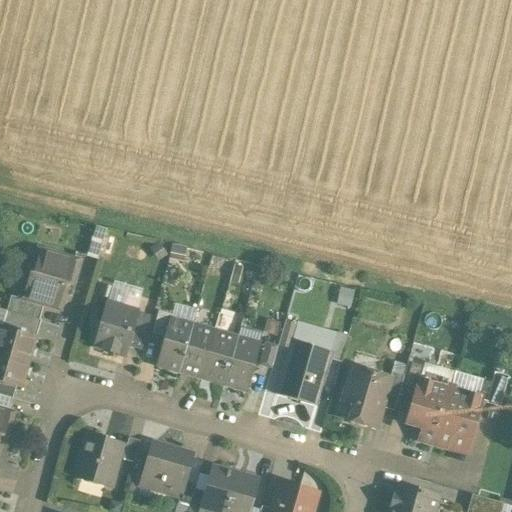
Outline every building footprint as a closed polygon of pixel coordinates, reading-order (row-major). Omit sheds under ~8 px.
[(75,260),(41,250),(33,277),(67,287),(71,288),(74,277),(71,276),(75,260)] [(33,277),(29,276),(22,302),(44,308),(56,312),(61,296),(64,297),(67,287),(33,277)] [(22,302),(11,298),(6,314),(40,323),(44,308),(22,302)] [(136,314),(107,305),(94,349),(123,357),(126,348),(136,314)] [(40,323),(6,314),(1,329),(36,340),(41,324),(40,323)] [(136,314),(126,348),(141,353),(151,318),(136,314)] [(168,317),(157,315),(152,335),(162,338),(167,322),(168,317)] [(191,328),(167,322),(162,338),(154,368),(178,374),(178,373),(191,328)] [(284,323),(277,349),(289,353),(291,344),(296,327),(284,323)] [(191,328),(178,373),(201,379),(214,334),(191,328)] [(1,329),(0,329),(0,356),(29,364),(36,340),(1,329)] [(236,340),(214,334),(201,379),(201,380),(223,386),(236,341),(236,340)] [(347,338),(336,335),(330,355),(328,361),(340,364),(347,338)] [(236,341),(223,386),(246,392),(258,347),(236,341)] [(330,355),(291,344),(289,353),(276,397),(314,408),(328,361),(330,355)] [(29,364),(0,356),(0,385),(15,390),(22,391),(29,364)] [(422,368),(410,364),(404,388),(416,391),(419,380),(422,368)] [(389,380),(350,369),(345,388),(351,390),(347,404),(353,406),(348,423),(375,430),(381,410),(389,380)] [(508,379),(494,375),(486,403),(500,407),(508,379)] [(402,380),(390,376),(389,380),(381,410),(393,413),(402,380)] [(450,389),(419,380),(416,391),(406,425),(422,430),(418,443),(433,447),(450,389)] [(15,390),(0,385),(0,397),(12,401),(15,390)] [(480,397),(450,389),(433,447),(448,451),(452,438),(467,442),(480,397)] [(0,409),(0,438),(3,439),(7,441),(10,431),(6,430),(11,413),(0,409)] [(121,446),(87,437),(75,479),(110,488),(121,446)] [(140,443),(128,440),(122,460),(134,464),(140,443)] [(191,455),(153,444),(143,479),(160,484),(157,493),(178,499),(179,499),(184,483),(191,455)] [(223,511),(234,476),(214,470),(206,495),(201,511),(223,511)] [(256,482),(234,476),(223,511),(247,511),(249,508),(256,482)] [(195,486),(184,483),(179,499),(178,499),(176,507),(188,511),(194,491),(195,486)] [(298,492),(279,486),(272,511),(271,511),(310,511),(315,494),(298,490),(298,492)] [(434,511),(438,501),(396,489),(389,511),(434,511)] [(188,511),(187,511),(201,511),(206,495),(194,491),(188,511)] [(499,511),(501,505),(471,497),(467,511),(499,511)]
